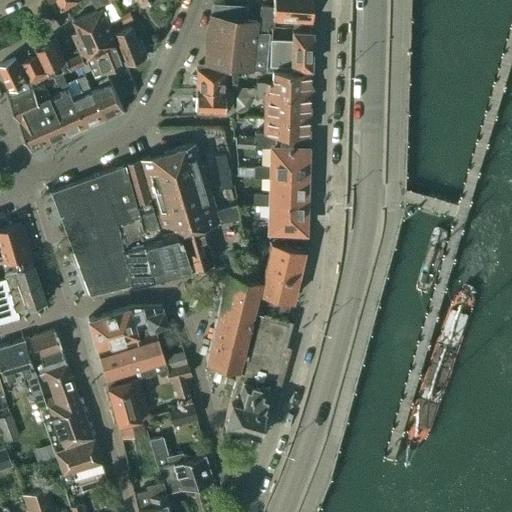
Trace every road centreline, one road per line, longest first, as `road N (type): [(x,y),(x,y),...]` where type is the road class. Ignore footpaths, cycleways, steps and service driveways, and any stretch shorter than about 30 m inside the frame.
road 1 (tertiary): [(280,511),(316,417),(365,235),(375,0)]
road 2 (residential): [(328,0),(314,312),(254,490)]
road 3 (residential): [(197,0),(129,131),(56,169),(29,170)]
road 4 (residential): [(254,490),(223,467),(181,304),(168,290)]
